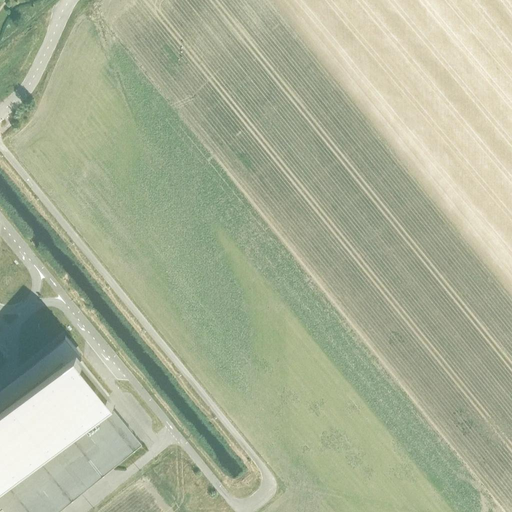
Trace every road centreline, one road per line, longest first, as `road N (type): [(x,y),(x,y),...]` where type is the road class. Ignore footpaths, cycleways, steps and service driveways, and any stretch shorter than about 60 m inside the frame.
road 1 (unclassified): [(174,431),(237,507),(265,493),(266,472),(0,145)]
road 2 (unclassified): [(73,305),(174,431)]
road 3 (unclassified): [(0,114),(36,72),(72,0)]
road 4 (unclassified): [(74,511),(174,431)]
